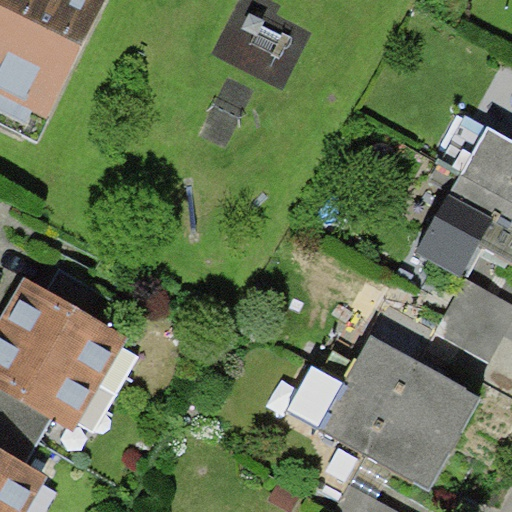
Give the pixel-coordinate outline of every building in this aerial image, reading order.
[(0,0),(0,109),(38,128),(102,2),(99,0),(0,0)] [(462,158),(442,147),(420,189),(439,199),(424,227),(511,274),(511,148),(477,130),(462,158)] [(13,283),(0,307),(0,407),(61,441),(117,341),(102,333),(116,307),(57,275),(43,299),(13,283)] [(511,319),(511,314),(463,287),(434,339),(485,367),(511,319)] [(480,396),(371,334),(343,383),(318,428),(428,490),(480,396)] [(318,428),(343,383),(311,365),(286,411),(318,428)] [(0,511),(18,511),(37,480),(22,471),(41,437),(0,414),(0,511)] [(384,511),(347,492),(336,511),(384,511)]
